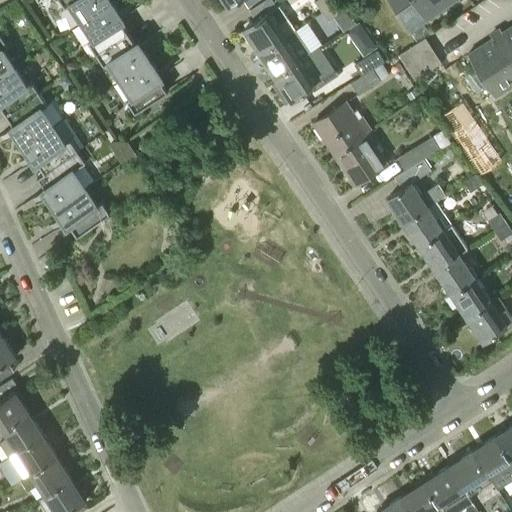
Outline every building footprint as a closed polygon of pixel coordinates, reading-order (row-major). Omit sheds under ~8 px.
[(81,21),(113,0),(112,0),(111,0),(112,0),(111,0),(60,0),(65,7),(70,4),(81,20),(80,21),(81,21)] [(113,1),(113,0),(81,21),(81,22),(82,21),(93,38),(88,41),(96,53),(129,31),(128,31),(120,19),(129,13),(125,6),(119,11),(112,1),(113,1)] [(259,52),(295,27),(286,14),(275,22),(268,12),(278,6),(273,0),(260,0),(248,9),(255,19),(242,27),(259,52)] [(321,11),(334,2),(332,0),(315,0),(314,1),(321,11)] [(385,0),(393,11),(394,11),(414,39),(428,29),(423,23),(425,22),(424,21),(454,0),(385,0)] [(334,2),(321,11),(328,21),(341,12),(334,2)] [(354,3),(352,13),(354,15),(368,18),(371,5),(354,3)] [(309,22),(300,28),(313,45),(322,39),(309,22)] [(511,23),(467,51),(481,74),(495,95),(511,84),(511,23)] [(275,76),(311,51),(295,27),(259,52),(275,76)] [(129,31),(96,53),(104,65),(109,62),(120,78),(119,79),(119,80),(151,58),(150,58),(144,48),(150,44),(146,38),(137,44),(129,32),(129,31)] [(0,75),(15,65),(14,65),(3,49),(8,45),(0,32),(0,75)] [(441,62),(433,49),(432,50),(424,37),(397,55),(415,85),(419,83),(416,78),(441,63),(441,62)] [(329,78),(318,63),(326,57),(319,46),(311,51),(275,76),(291,100),(313,86),(314,88),(329,78)] [(349,68),(350,70),(354,76),(383,59),(378,49),(349,68)] [(151,58),(119,80),(120,80),(121,79),(132,96),(126,99),(135,112),(167,90),(158,77),(168,71),(164,64),(157,69),(151,59),(152,59),(151,58)] [(350,81),(352,83),(358,93),(380,80),(379,79),(387,74),(381,65),(381,63),(350,81)] [(16,66),(15,65),(0,75),(0,103),(6,113),(5,113),(5,114),(39,91),(31,79),(26,83),(15,66),(16,66)] [(414,88),(406,93),(410,99),(418,94),(414,88)] [(39,91),(5,114),(6,114),(7,114),(15,126),(5,132),(9,138),(16,134),(22,144),(21,144),(22,145),(54,123),(54,122),(52,123),(42,107),(47,103),(39,91)] [(333,152),(370,127),(361,113),(356,116),(345,101),(313,121),(333,152)] [(54,123),(22,145),(23,145),(29,154),(23,158),(27,165),(36,158),(44,171),(37,175),(37,176),(77,149),(69,137),(64,141),(53,124),(54,124),(54,123)] [(404,167),(422,155),(449,139),(441,126),(430,133),(431,135),(397,156),(404,167)] [(370,127),(333,152),(354,183),(386,161),(375,145),(379,141),(370,127)] [(77,149),(37,176),(38,176),(39,176),(47,188),(37,194),(42,200),(48,196),(54,206),(53,206),(54,207),(86,185),(85,185),(84,186),(74,169),(85,161),(77,149)] [(422,155),(404,167),(393,174),(401,186),(386,196),(402,220),(429,205),(446,194),(438,182),(421,194),(411,179),(430,167),(422,155)] [(476,173),(463,181),(470,191),(483,183),(476,173)] [(86,185),(54,207),(55,207),(61,216),(55,221),(59,227),(68,221),(77,234),(110,212),(101,200),(96,203),(85,187),(86,186),(86,185)] [(493,231),(506,222),(499,212),(492,200),(480,207),(486,218),(486,219),(493,231)] [(444,227),(429,205),(402,220),(418,244),(444,227)] [(506,222),(493,231),(499,240),(511,231),(506,222)] [(418,244),(434,268),(468,246),(453,223),(444,229),(444,227),(418,244)] [(468,246),(434,268),(450,292),(476,275),(460,252),(468,246)] [(491,299),(476,275),(450,292),(466,316),(491,299)] [(511,314),(498,294),(491,299),(466,316),(483,340),(511,320),(511,314)] [(0,366),(7,362),(16,357),(1,334),(0,335),(0,366)] [(0,426),(2,429),(28,412),(14,390),(0,399),(0,398),(0,426)] [(28,412),(2,429),(7,436),(0,440),(0,444),(8,456),(42,434),(28,412)] [(511,422),(496,433),(511,457),(511,422)] [(511,457),(496,433),(472,448),(493,481),(502,475),(504,477),(511,472),(511,457)] [(57,456),(42,434),(8,456),(21,477),(20,478),(20,479),(57,456)] [(472,448),(448,464),(464,489),(469,496),(493,481),(472,448)] [(57,456),(20,479),(27,489),(37,483),(45,494),(71,477),(57,456)] [(464,489),(448,464),(424,479),(445,511),(457,504),(452,496),(464,489)] [(66,511),(85,500),(71,477),(45,494),(55,511),(66,511)] [(424,479),(400,494),(411,511),(444,511),(445,511),(424,479)] [(411,511),(400,494),(376,510),(377,511),(411,511)]
